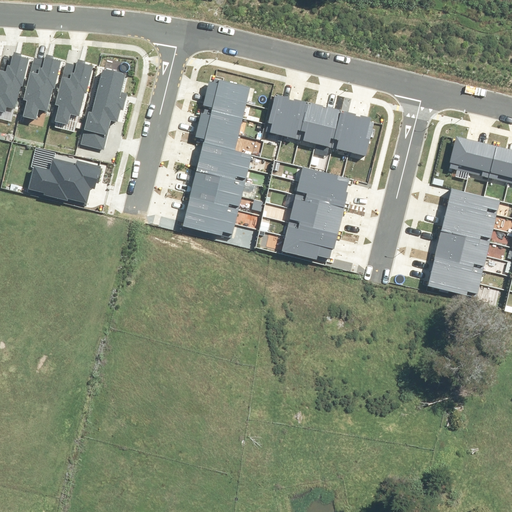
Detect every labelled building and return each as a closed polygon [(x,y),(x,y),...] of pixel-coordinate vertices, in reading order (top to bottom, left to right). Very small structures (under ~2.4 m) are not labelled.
[(0,110),(5,112),(6,107),(15,109),(21,86),(22,86),(29,59),(21,57),(21,54),(13,52),(10,66),(7,65),(6,72),(0,70),(0,110)] [(23,116),(36,120),(39,109),(47,111),(53,89),(54,89),(61,61),(53,59),(53,57),(46,55),(44,61),(34,58),(24,100),(27,100),(23,116)] [(55,121),(68,124),(71,114),(79,116),(85,93),(86,94),(93,66),(85,64),(85,61),(78,60),(76,65),(66,63),(56,104),(59,105),(55,121)] [(81,144),(104,149),(111,120),(118,122),(120,110),(124,111),(128,94),(121,92),(125,75),(123,74),(123,73),(106,69),(106,70),(103,70),(92,113),(89,112),(81,144)] [(207,92),(247,102),(250,87),(214,79),(213,82),(209,81),(207,92)] [(212,111),(243,118),(247,102),(207,92),(204,105),(213,107),(212,111)] [(283,136),(291,100),(289,99),(289,98),(277,95),(277,96),(274,95),(265,132),(283,136)] [(283,136),(299,140),(308,104),(306,103),(306,102),(294,99),(294,100),(291,100),(283,136)] [(299,140),(316,144),(325,108),(323,107),(323,106),(311,102),(310,105),(308,104),(299,140)] [(333,148),(342,112),(340,112),(340,110),(328,107),(327,108),(325,108),(316,144),(333,148)] [(198,126),(239,136),(243,118),(212,111),(211,115),(201,113),(198,126)] [(348,151),(357,116),(356,116),(357,114),(344,111),(343,113),(342,112),(333,148),(348,151)] [(357,116),(348,151),(366,156),(374,122),(370,121),(371,118),(361,115),(360,117),(357,116)] [(203,143),(235,150),(239,136),(198,126),(195,137),(205,139),(203,143)] [(468,173),(476,141),(456,136),(450,162),(451,163),(450,168),(468,173)] [(489,178),(497,146),(476,141),(468,173),(489,178)] [(200,157),(249,169),(252,155),(235,150),(203,143),(200,157)] [(508,182),(511,166),(511,149),(497,146),(489,178),(508,182)] [(197,171),(245,183),(249,169),(200,157),(197,171)] [(34,166),(28,189),(43,193),(43,194),(68,200),(68,199),(87,203),(91,188),(95,189),(96,183),(99,183),(103,168),(100,168),(101,166),(77,160),(76,164),(52,158),(50,169),(34,166)] [(303,167),(300,180),(346,191),(350,179),(303,167)] [(193,185),(241,197),(245,183),(197,171),(193,185)] [(300,180),(296,194),(345,207),(349,192),(346,191),(300,180)] [(190,199),(238,210),(241,197),(193,185),(190,199)] [(449,203),(497,215),(501,201),(452,189),(449,203)] [(293,209),(341,221),(345,207),(296,194),(293,209)] [(186,212),(235,223),(238,210),(190,199),(186,212)] [(445,216),(494,228),(497,215),(449,203),(445,216)] [(293,209),(289,222),(338,234),(341,221),(293,209)] [(183,226),(231,238),(235,223),(186,212),(183,226)] [(442,230),(490,242),(494,228),(445,216),(442,230)] [(285,236),(333,248),(334,249),(338,234),(289,222),(285,236)] [(438,244),(487,256),(490,242),(442,230),(438,244)] [(282,251),(326,262),(327,258),(330,259),(333,248),(285,236),(282,251)] [(434,259),(483,270),(487,256),(438,244),(434,259)] [(431,272),(480,283),(483,270),(434,259),(431,272)] [(428,286),(477,298),(480,283),(431,272),(428,286)]
